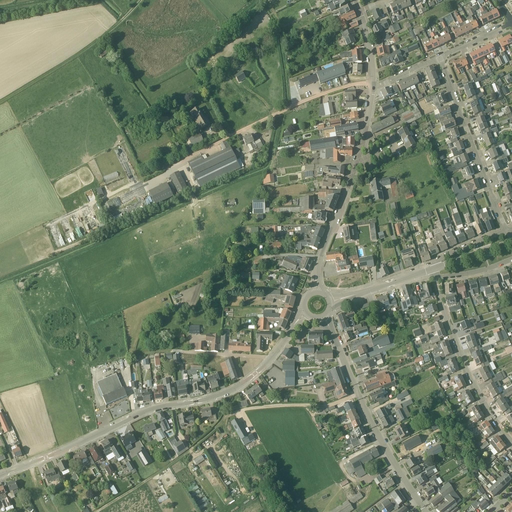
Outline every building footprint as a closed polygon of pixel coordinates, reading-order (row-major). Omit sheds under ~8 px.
[(339,0),(329,6),(328,6),(330,9),(339,5),(340,7),(349,3),(348,1),(347,0),(339,0)] [(351,6),(349,7),(333,13),(334,15),(339,13),(340,15),(345,13),(346,15),(353,12),(351,6)] [(383,12),(384,15),(388,13),(386,8),(378,11),(372,13),(375,21),(381,19),(380,14),(383,12)] [(490,13),(488,15),(486,11),(485,11),(483,8),(481,9),(485,16),(489,23),(494,20),(490,13)] [(485,16),(481,9),(479,10),(481,13),(480,14),(482,17),(479,19),(483,26),(489,23),(485,16)] [(496,11),(490,13),(494,20),(499,18),(496,11)] [(342,31),(349,28),(348,25),(347,22),(356,18),(353,12),(346,15),(337,18),(340,24),(342,31)] [(460,21),(461,20),(458,15),(456,16),(457,18),(460,25),(457,26),(458,30),(461,36),(467,33),(460,21)] [(473,18),(472,19),(468,21),(470,24),(469,24),(472,31),(478,28),(473,18)] [(469,24),(467,26),(465,22),(464,22),(463,19),(461,20),(460,21),(467,33),(472,31),(469,24)] [(385,20),(378,24),(379,26),(372,29),(375,35),(382,32),(381,30),(388,26),(385,20)] [(397,24),(394,25),(390,28),(393,34),(400,30),(397,24)] [(422,27),(413,31),(416,36),(420,35),(419,33),(424,31),(422,27)] [(461,36),(458,30),(455,31),(454,28),(451,29),(456,39),(461,36)] [(352,36),(354,35),(352,30),(342,35),(344,39),(347,46),(355,43),(352,36)] [(446,32),(444,33),(445,36),(442,38),(445,44),(451,41),(446,32)] [(388,33),(381,36),(384,41),(390,39),(388,33)] [(445,44),(442,38),(436,41),(439,47),(445,44)] [(498,42),(503,52),(504,52),(505,51),(504,48),(507,46),(504,39),(498,42)] [(430,43),(428,40),(424,42),(422,43),(427,53),(433,50),(430,43)] [(434,42),(430,43),(433,50),(439,47),(436,41),(434,42)] [(491,45),(486,48),(489,54),(492,53),(494,57),(496,55),(491,45)] [(387,56),(389,55),(388,51),(388,47),(376,50),(378,58),(387,56)] [(486,48),(480,50),(484,57),(489,54),(486,48)] [(402,58),(406,57),(405,54),(408,53),(407,49),(399,51),(379,61),(381,67),(393,62),(394,65),(403,61),(402,58)] [(480,50),(475,53),(478,60),(480,64),(483,62),(485,61),(484,57),(480,50)] [(475,53),(470,56),(474,66),(477,65),(475,61),(478,60),(475,53)] [(506,55),(502,57),(506,64),(511,61),(508,55),(506,56),(506,55)] [(348,61),(342,62),(342,65),(356,63),(362,63),(361,56),(358,56),(358,57),(356,58),(356,56),(353,57),(353,58),(348,58),(348,59),(348,61)] [(459,61),(462,68),(465,67),(467,71),(469,69),(464,58),(459,61)] [(459,61),(453,64),(458,75),(461,74),(459,70),(462,68),(459,61)] [(342,65),(344,71),(352,68),(352,67),(353,67),(353,75),(357,75),(357,74),(361,74),(361,67),(358,66),(355,66),(356,63),(342,65)] [(318,74),(316,75),(317,77),(320,83),(322,83),(324,82),(335,78),(345,74),(344,71),(342,65),(340,66),(337,66),(329,69),(321,73),(318,74)] [(245,79),(241,72),(235,76),(239,82),(245,79)] [(299,81),(299,83),(317,77),(316,75),(299,81)] [(411,78),(414,86),(419,84),(415,76),(411,78)] [(475,84),(481,81),(487,78),(486,76),(480,78),(466,84),(467,84),(468,86),(463,88),(466,94),(473,91),(477,89),(475,84)] [(406,80),(410,88),(414,86),(411,78),(406,80)] [(406,80),(402,82),(406,90),(410,88),(406,80)] [(495,93),(496,92),(498,97),(502,95),(500,91),(499,91),(496,83),(491,85),(495,93)] [(396,86),(393,88),(394,90),(390,92),(388,89),(381,92),(384,99),(396,93),(397,95),(400,94),(399,92),(396,86)] [(355,91),(345,92),(345,98),(346,98),(346,100),(354,99),(354,97),(355,97),(355,91)] [(466,94),(468,100),(472,98),(473,100),(478,98),(483,96),(482,93),(478,95),(478,96),(475,97),(473,91),(466,94)] [(435,95),(425,99),(426,103),(437,98),(435,95)] [(443,95),(437,98),(439,103),(435,104),(436,107),(440,105),(440,106),(446,103),(443,95)] [(481,100),(479,100),(478,98),(473,100),(474,103),(470,104),(472,110),(479,107),(483,106),(481,100)] [(346,102),(345,102),(346,109),(357,108),(356,101),(355,101),(354,99),(346,100),(346,102)] [(389,102),(383,105),(384,106),(380,107),(381,108),(380,108),(381,111),(382,111),(383,113),(386,112),(388,116),(397,112),(394,107),(392,108),(389,102)] [(415,104),(408,107),(412,113),(403,118),(406,125),(422,117),(415,104)] [(450,114),(448,107),(438,111),(438,110),(434,112),(435,116),(437,115),(439,121),(447,118),(446,115),(450,114)] [(483,111),(484,112),(481,113),(479,107),(472,110),(474,116),(478,114),(479,116),(485,114),(491,112),(490,108),(483,111)] [(198,109),(191,113),(200,130),(207,126),(198,109)] [(483,118),(486,117),(485,114),(479,116),(480,119),(476,120),(478,126),(485,123),(483,118)] [(398,122),(395,116),(370,128),(372,134),(398,122)] [(453,120),(449,122),(447,118),(439,121),(442,128),(441,128),(443,132),(455,127),(453,120)] [(485,123),(478,126),(480,132),(484,131),(485,133),(497,129),(495,125),(491,127),(489,122),(485,123)] [(357,124),(326,129),(322,130),(324,140),(337,138),(345,137),(344,133),(358,131),(357,124)] [(408,133),(409,133),(406,128),(397,133),(400,138),(400,137),(405,146),(404,146),(407,151),(416,146),(413,141),(408,133)] [(497,129),(485,133),(486,135),(482,137),(484,143),(492,140),(490,134),(492,133),(493,134),(498,132),(497,129)] [(456,130),(450,132),(452,136),(449,137),(450,140),(446,142),(447,145),(451,143),(457,141),(456,138),(459,137),(456,130)] [(200,134),(189,140),(192,147),(203,141),(200,134)] [(250,136),(243,139),(246,146),(250,145),(253,151),(257,149),(258,151),(261,150),(260,148),(263,147),(261,143),(255,145),(250,136)] [(333,149),(350,149),(350,147),(354,147),(354,139),(346,139),(346,140),(343,140),(343,141),(339,141),(339,142),(338,142),(337,138),(324,140),(309,143),(310,151),(320,150),(333,149)] [(492,140),(484,143),(487,148),(491,147),(492,149),(497,147),(496,145),(497,144),(495,139),(492,140)] [(232,153),(225,141),(220,144),(223,151),(203,161),(201,156),(188,163),(197,183),(237,163),(232,153)] [(461,151),(464,150),(461,142),(455,145),(456,148),(451,150),(454,157),(456,156),(462,154),(461,151)] [(352,149),(350,149),(333,149),(320,150),(310,151),(311,153),(320,151),(320,159),(333,159),(333,163),(341,163),(341,156),(352,157),(352,149)] [(501,156),(502,159),(508,157),(506,151),(500,153),(499,149),(488,153),(491,161),(498,158),(498,157),(501,156)] [(466,163),(469,162),(466,155),(460,157),(462,163),(444,170),(446,174),(467,166),(466,163)] [(501,165),(503,164),(502,161),(493,164),(496,172),(502,169),(501,165)] [(345,168),(337,167),(336,170),(323,168),(323,169),(314,169),(314,177),(322,176),(322,174),(344,177),(345,168)] [(471,176),(474,175),(471,167),(465,170),(467,175),(464,176),(465,179),(466,181),(472,179),(471,176)] [(168,176),(176,193),(186,189),(177,171),(168,176)] [(511,174),(508,176),(507,173),(497,176),(500,183),(506,181),(509,179),(510,182),(511,181),(511,174)] [(263,175),(264,184),(273,183),(273,175),(263,175)] [(341,179),(329,178),(328,178),(324,177),(323,181),(322,186),(331,188),(332,184),(340,186),(341,179)] [(395,178),(393,178),(370,182),(373,203),(383,201),(381,188),(385,187),(385,186),(390,185),(392,195),(392,198),(398,197),(395,178)] [(459,184),(456,178),(450,181),(453,186),(459,184)] [(453,186),(451,187),(457,202),(474,196),(473,193),(480,190),(476,181),(469,184),(464,186),(465,189),(459,191),(457,185),(453,186)] [(165,183),(146,191),(152,205),(170,197),(165,183)] [(511,193),(509,187),(510,187),(508,184),(504,185),(505,188),(502,189),(505,197),(506,196),(508,201),(511,199),(511,195),(511,194),(511,193)] [(328,198),(339,198),(341,191),(338,190),(338,192),(326,191),(326,190),(318,190),(318,194),(319,197),(328,198)] [(411,191),(404,194),(406,200),(414,197),(411,191)] [(339,198),(328,198),(326,206),(318,206),(313,206),(313,198),(299,199),(299,207),(278,208),(279,214),(301,213),(304,213),(312,213),(312,212),(313,212),(325,212),(325,211),(333,212),(339,198)] [(253,215),(265,214),(264,201),(252,201),(252,202),(253,211),(253,215)] [(396,204),(391,204),(396,222),(400,221),(396,204)] [(326,214),(317,213),(317,214),(313,213),(313,216),(317,216),(316,220),(313,219),(312,222),(325,224),(325,223),(326,223),(326,221),(325,220),(326,214)] [(490,218),(488,219),(487,216),(489,215),(488,213),(483,215),(482,215),(483,217),(484,220),(488,232),(494,230),(490,218)] [(454,215),(452,215),(457,227),(462,225),(458,214),(454,215)] [(482,229),(483,229),(479,220),(475,221),(475,222),(477,227),(474,228),(478,236),(484,233),(482,229)] [(442,237),(445,236),(439,221),(435,222),(438,228),(432,230),(436,239),(438,246),(441,253),(447,250),(442,237)] [(321,240),(325,231),(318,228),(313,227),(302,227),(300,228),(300,232),(298,232),(298,237),(278,238),(278,233),(281,232),(281,227),(278,227),(270,228),(270,233),(272,233),(272,237),(273,237),(273,242),(304,240),(307,240),(307,235),(311,237),(312,237),(321,240)] [(470,227),(468,228),(469,231),(465,233),(468,240),(475,237),(470,227)] [(353,228),(349,228),(343,229),(344,236),(345,236),(346,242),(355,241),(353,228)] [(463,235),(461,230),(458,231),(460,236),(456,238),(459,244),(466,241),(463,235)] [(452,234),(448,235),(450,239),(447,241),(450,248),(457,245),(452,234)] [(312,237),(311,237),(313,238),(312,240),(311,240),(311,239),(307,240),(304,240),(304,242),(294,242),(295,250),(301,250),(301,247),(306,247),(317,250),(321,240),(312,237)] [(438,246),(436,239),(430,242),(431,244),(427,246),(429,250),(428,250),(431,257),(438,254),(435,247),(435,246),(437,245),(438,246)] [(281,243),(269,244),(269,253),(281,253),(281,243)] [(426,247),(422,248),(424,255),(421,256),(423,263),(430,261),(426,247)] [(413,250),(401,255),(403,261),(406,269),(412,266),(410,260),(416,258),(413,250)] [(335,261),(336,268),(335,268),(336,272),(337,271),(337,272),(350,270),(350,267),(349,268),(348,262),(352,261),(353,265),(359,263),(358,259),(357,256),(346,258),(345,252),(339,252),(326,254),(326,262),(335,261)] [(312,262),(306,259),(302,259),(302,260),(299,258),(296,258),(285,257),(284,261),(280,259),(278,265),(282,266),(281,266),(291,271),(292,269),(295,271),(296,268),(308,272),(312,262)] [(372,258),(359,261),(360,268),(367,267),(367,268),(374,267),(372,258)] [(384,264),(381,266),(383,269),(379,271),(382,278),(389,275),(384,264)] [(511,284),(507,272),(500,275),(503,282),(506,281),(508,286),(511,285),(511,284)] [(297,280),(290,277),(286,276),(283,283),(281,288),(292,293),(297,280)] [(498,284),(499,283),(496,276),(488,279),(490,286),(493,285),(495,293),(500,291),(498,284)] [(492,293),(490,288),(487,288),(485,279),(478,281),(480,288),(483,287),(485,294),(486,298),(495,296),(494,294),(492,294),(492,293)] [(478,289),(476,282),(469,283),(472,296),(475,295),(479,294),(478,289)] [(431,293),(432,292),(431,290),(430,289),(429,285),(423,287),(424,291),(418,292),(420,299),(424,298),(424,300),(432,298),(431,293)] [(463,285),(456,287),(458,294),(461,293),(462,299),(466,298),(463,285)] [(407,309),(419,305),(416,298),(412,299),(412,297),(409,286),(401,288),(405,301),(401,303),(403,313),(408,311),(407,309)] [(269,296),(267,295),(265,301),(273,303),(274,299),(285,302),(284,306),(293,309),(296,298),(287,296),(280,296),(269,296)] [(457,296),(454,297),(451,298),(446,299),(446,300),(448,306),(455,304),(457,304),(457,306),(454,307),(448,309),(450,313),(461,310),(457,296)] [(397,305),(395,299),(388,301),(387,298),(384,299),(383,297),(381,298),(384,308),(389,306),(389,307),(397,305)] [(384,308),(381,298),(379,299),(379,300),(376,301),(378,305),(375,306),(377,313),(385,311),(384,308)] [(360,307),(362,309),(362,310),(375,305),(373,301),(370,303),(360,307)] [(435,306),(424,310),(426,314),(422,315),(424,321),(430,319),(429,316),(437,313),(435,306)] [(291,313),(284,310),(281,317),(279,316),(279,315),(272,315),(272,312),(266,312),(263,312),(263,316),(258,315),(258,319),(280,319),(287,322),(291,313)] [(352,319),(354,318),(360,316),(358,310),(345,314),(336,318),(342,332),(345,331),(346,334),(362,328),(361,325),(354,327),(352,319)] [(258,319),(257,319),(257,325),(258,325),(258,328),(260,328),(260,331),(263,331),(269,331),(269,326),(268,326),(268,323),(274,323),(274,322),(279,322),(277,327),(284,330),(287,322),(280,319),(258,319)] [(469,326),(474,324),(473,320),(460,324),(463,331),(470,328),(469,326)] [(441,324),(431,328),(432,331),(435,329),(437,333),(443,330),(441,324)] [(366,327),(362,328),(349,333),(343,335),(346,343),(353,340),(352,338),(368,332),(376,329),(375,325),(367,327),(366,327)] [(200,326),(189,326),(189,335),(200,335),(200,326)] [(422,335),(420,329),(413,332),(415,338),(422,335)] [(443,330),(437,333),(438,336),(434,337),(429,339),(431,345),(437,342),(437,340),(446,337),(443,330)] [(504,330),(493,335),(496,343),(508,339),(504,330)] [(261,351),(261,350),(263,350),(264,350),(265,351),(265,350),(266,350),(267,350),(267,349),(267,348),(266,348),(266,347),(265,347),(264,347),(263,347),(263,348),(261,348),(261,340),(271,340),(271,333),(255,333),(255,340),(256,340),(255,351),(261,351)] [(323,333),(315,333),(308,333),(309,346),(323,345),(323,333)] [(473,336),(474,335),(474,333),(469,334),(470,337),(466,338),(468,344),(475,341),(473,336)] [(219,336),(207,335),(206,342),(212,342),(211,352),(218,353),(218,350),(219,350),(220,345),(219,345),(219,336)] [(382,336),(371,340),(373,344),(358,350),(360,356),(368,353),(366,350),(374,347),(378,345),(379,348),(389,344),(388,340),(386,335),(382,336)] [(427,335),(419,338),(421,344),(429,341),(427,335)] [(373,344),(371,340),(370,337),(362,340),(363,341),(358,343),(358,342),(348,346),(350,353),(358,350),(373,344)] [(479,340),(475,341),(468,344),(470,350),(474,349),(475,351),(479,349),(479,347),(481,346),(479,340)] [(250,346),(241,345),(241,343),(237,343),(237,341),(233,341),(232,345),(229,345),(229,351),(250,352),(250,346)] [(203,348),(204,343),(199,342),(198,345),(195,344),(194,351),(206,352),(206,348),(203,348)] [(448,342),(437,345),(438,348),(434,350),(435,354),(443,351),(450,348),(448,342)] [(483,353),(490,350),(490,349),(492,348),(491,345),(488,346),(479,349),(475,351),(476,353),(472,355),(474,361),(481,358),(485,356),(483,353)] [(443,351),(444,354),(441,355),(442,359),(452,355),(450,348),(443,351)] [(332,352),(317,353),(317,349),(315,349),(315,363),(321,363),(321,360),(333,359),(332,352)] [(297,358),(286,350),(282,356),(289,361),(290,358),(295,361),(295,362),(299,362),(299,357),(297,358)] [(487,361),(483,362),(481,358),(474,361),(476,367),(481,365),(481,367),(486,365),(488,364),(489,364),(498,360),(509,355),(508,352),(506,353),(506,352),(497,356),(487,360),(487,361)] [(382,360),(381,358),(384,357),(383,353),(379,354),(380,355),(355,364),(358,370),(369,366),(370,369),(376,367),(375,362),(382,360)] [(231,358),(224,360),(225,363),(220,364),(225,376),(229,375),(232,381),(238,379),(231,358)] [(439,363),(441,368),(444,367),(448,365),(449,368),(456,365),(454,360),(447,363),(446,360),(441,362),(439,363)] [(295,362),(283,362),(283,371),(295,372),(295,362)] [(486,368),(487,367),(489,366),(488,364),(486,365),(481,367),(482,370),(479,372),(481,377),(489,373),(486,368)] [(456,365),(449,368),(451,372),(447,374),(448,376),(459,371),(456,365)] [(345,385),(339,369),(331,371),(335,382),(337,388),(345,385)] [(295,372),(285,372),(285,386),(295,386),(295,372)] [(215,375),(210,377),(207,378),(207,379),(212,391),(219,388),(216,381),(217,381),(218,381),(222,380),(219,373),(215,375)] [(394,382),(396,381),(393,374),(386,376),(385,373),(375,377),(377,380),(364,385),(367,392),(383,386),(391,383),(394,381),(394,382)] [(489,373),(481,377),(484,383),(488,381),(489,383),(502,377),(500,373),(495,376),(491,378),(489,373)] [(117,376),(116,374),(97,383),(103,398),(106,406),(127,397),(123,389),(122,389),(117,376)] [(461,376),(450,381),(451,383),(455,381),(456,385),(463,381),(461,376)] [(502,377),(489,383),(490,385),(487,388),(490,393),(497,389),(500,387),(501,387),(498,382),(504,379),(502,377)] [(176,393),(175,385),(170,386),(169,379),(162,380),(164,387),(166,387),(168,398),(175,397),(174,393),(176,393)] [(185,386),(188,386),(187,380),(176,382),(179,396),(187,395),(185,386)] [(466,387),(463,381),(456,385),(458,388),(455,390),(456,392),(466,387)] [(337,388),(335,382),(322,386),(325,394),(336,390),(340,399),(349,396),(345,385),(337,388)] [(204,384),(201,385),(201,384),(193,385),(194,394),(202,392),(202,391),(205,391),(204,384)] [(161,393),(164,393),(163,386),(157,387),(153,388),(155,401),(162,399),(161,393)] [(261,392),(257,386),(251,391),(255,396),(258,394),(261,397),(264,395),(261,392)] [(498,398),(509,392),(507,389),(503,392),(500,387),(497,389),(490,393),(493,398),(497,396),(498,398)] [(150,394),(149,394),(149,390),(142,391),(143,395),(144,402),(151,401),(150,394)] [(498,398),(500,401),(496,403),(499,408),(506,404),(509,402),(506,398),(511,394),(511,390),(509,392),(498,398)] [(251,391),(245,395),(252,404),(255,402),(252,399),(255,396),(251,391)] [(373,404),(381,400),(382,404),(389,400),(386,395),(383,396),(381,391),(370,396),(373,404)] [(465,400),(471,397),(468,391),(458,397),(459,399),(463,397),(465,400)] [(144,402),(143,395),(139,395),(138,392),(135,392),(136,396),(137,403),(144,402)] [(474,402),(471,397),(465,400),(466,403),(463,405),(464,408),(474,402)] [(351,403),(337,410),(338,412),(337,412),(337,414),(345,410),(347,414),(355,410),(351,403)] [(511,411),(511,406),(509,409),(506,404),(499,408),(503,414),(506,411),(508,414),(511,411)] [(380,421),(387,417),(385,412),(391,409),(389,405),(384,408),(376,413),(380,421)] [(403,410),(400,405),(394,408),(395,410),(391,412),(392,415),(396,413),(403,410)] [(476,406),(468,412),(469,414),(472,412),(474,416),(480,412),(476,406)] [(215,414),(211,415),(210,410),(201,412),(203,418),(203,421),(209,420),(209,422),(217,420),(215,414)] [(355,410),(347,414),(348,415),(339,419),(341,422),(349,418),(350,421),(351,424),(358,421),(359,421),(355,410)] [(403,410),(396,413),(401,422),(407,419),(403,410)] [(166,420),(162,412),(156,415),(163,432),(167,430),(165,426),(168,424),(166,420)] [(474,416),(477,419),(474,421),(475,423),(484,418),(480,412),(474,416)] [(2,413),(0,414),(0,421),(5,434),(10,432),(2,413)] [(193,417),(187,418),(186,415),(179,416),(180,426),(188,425),(188,424),(194,423),(193,417)] [(394,422),(391,415),(387,417),(380,421),(384,429),(392,425),(391,424),(394,422)] [(237,419),(231,423),(241,441),(244,446),(255,439),(253,435),(248,437),(237,419)] [(358,421),(351,424),(342,428),(344,431),(348,430),(353,427),(354,430),(361,426),(358,421)] [(490,428),(487,422),(478,428),(480,430),(483,428),(485,431),(490,428)] [(154,425),(148,427),(147,426),(145,427),(145,428),(143,429),(145,434),(147,438),(149,437),(153,435),(152,431),(155,430),(154,425)] [(404,425),(400,427),(395,430),(397,435),(399,434),(401,439),(409,435),(404,425)] [(356,439),(365,435),(362,428),(355,432),(356,434),(351,436),(353,440),(347,443),(348,446),(349,446),(357,442),(356,439)] [(490,428),(485,431),(487,435),(484,437),(486,439),(494,433),(490,428)] [(160,430),(156,432),(160,438),(162,440),(165,438),(160,430)] [(471,430),(466,434),(469,439),(474,435),(471,430)] [(136,442),(131,434),(125,437),(125,438),(121,440),(125,448),(136,442)] [(493,449),(501,442),(497,437),(489,444),(491,445),(493,449)] [(357,442),(349,446),(350,448),(351,450),(353,449),(361,445),(362,447),(369,443),(367,438),(357,442)] [(420,439),(405,446),(409,454),(423,446),(420,439)] [(116,446),(111,449),(110,447),(111,447),(107,440),(101,444),(105,450),(103,451),(104,454),(104,455),(105,455),(106,457),(113,453),(115,457),(117,460),(123,457),(116,446)] [(486,443),(484,440),(478,445),(477,444),(473,446),(476,450),(479,447),(480,447),(486,443)] [(181,441),(177,444),(174,446),(179,453),(185,449),(181,441)] [(501,442),(493,449),(496,452),(498,454),(506,448),(501,442)] [(147,453),(142,445),(138,448),(143,456),(147,453)] [(442,452),(439,445),(426,452),(429,459),(442,452)] [(18,446),(11,448),(15,459),(22,456),(18,446)] [(104,461),(97,449),(96,448),(94,449),(93,449),(90,450),(91,451),(90,452),(96,462),(99,460),(101,463),(104,461)] [(361,466),(379,456),(375,448),(349,463),(355,473),(355,474),(363,470),(361,466)] [(91,458),(87,460),(84,452),(77,455),(77,456),(73,458),(75,461),(74,461),(75,462),(77,465),(80,463),(81,465),(87,462),(90,467),(94,465),(91,458)] [(419,461),(418,458),(414,461),(413,459),(406,463),(410,470),(417,466),(415,463),(419,461)] [(68,459),(64,461),(64,462),(58,465),(61,473),(68,470),(68,471),(72,469),(68,459)] [(131,462),(126,465),(130,471),(135,469),(131,462)] [(110,465),(105,468),(109,476),(115,472),(110,465)] [(425,470),(427,474),(435,469),(433,465),(425,470)] [(424,470),(425,469),(424,467),(419,469),(418,467),(411,471),(414,476),(424,470)] [(59,475),(56,476),(53,470),(44,473),(48,484),(61,479),(59,475)] [(434,474),(432,471),(427,474),(417,480),(420,486),(427,482),(426,479),(434,474)] [(501,479),(507,484),(511,480),(503,472),(501,473),(504,476),(501,479)] [(436,480),(437,479),(435,475),(432,477),(432,478),(428,480),(430,483),(430,484),(436,480)] [(394,485),(390,479),(386,481),(386,479),(384,480),(381,476),(377,479),(380,483),(382,482),(386,486),(387,489),(394,485)] [(488,483),(482,476),(479,479),(482,483),(482,482),(486,485),(488,483)] [(507,484),(501,479),(497,483),(502,489),(507,484)] [(430,483),(429,484),(426,487),(428,490),(424,492),(428,498),(435,493),(431,488),(433,487),(437,493),(438,492),(441,496),(431,503),(433,507),(437,504),(444,499),(454,491),(448,483),(441,488),(436,480),(430,484),(430,483)] [(188,494),(198,488),(194,481),(184,487),(188,494)] [(13,491),(18,490),(15,483),(8,485),(11,493),(8,494),(10,500),(15,498),(13,491)] [(497,493),(502,489),(497,483),(492,487),(497,493)] [(487,487),(485,489),(488,492),(487,492),(493,497),(497,493),(492,487),(489,490),(487,487)] [(401,496),(398,491),(391,496),(387,499),(381,504),(382,504),(379,507),(381,511),(384,509),(388,506),(401,496)] [(363,498),(360,493),(348,501),(331,511),(350,511),(353,510),(351,506),(363,498)] [(449,495),(444,499),(447,502),(436,510),(437,511),(448,511),(457,505),(449,495)] [(479,504),(478,503),(477,503),(478,503),(475,506),(477,508),(478,507),(482,511),(488,505),(486,502),(488,500),(485,495),(481,497),(484,499),(479,504)] [(401,496),(388,506),(384,509),(386,511),(387,511),(393,508),(392,507),(397,504),(398,506),(405,502),(401,496)]
